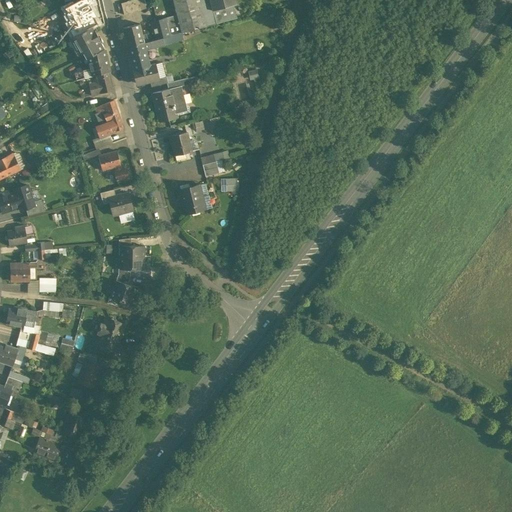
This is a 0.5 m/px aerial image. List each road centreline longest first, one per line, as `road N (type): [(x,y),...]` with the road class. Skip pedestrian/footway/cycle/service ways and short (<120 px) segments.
road 1 (primary): [(254,324),(500,4)]
road 2 (residential): [(163,230),(158,289),(88,462)]
road 3 (residential): [(163,230),(104,0)]
road 4 (primary): [(110,511),(254,324)]
road 5 (residential): [(254,324),(186,264),(163,230)]
